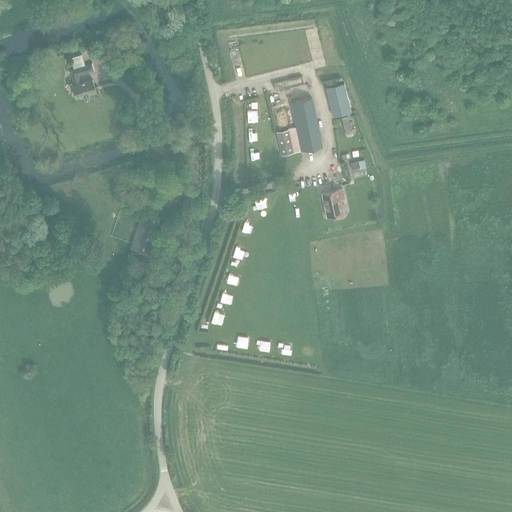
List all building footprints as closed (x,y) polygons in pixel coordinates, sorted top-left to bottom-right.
[(301,49),(298,33),(287,35),(290,51),(301,49)] [(74,68),(69,70),(74,84),(72,85),(76,97),(83,95),(84,98),(89,96),(88,93),(93,92),(93,95),(97,94),(92,79),(81,82),(78,75),(94,69),(92,63),(86,65),(82,54),(70,58),(74,68)] [(330,106),(348,102),(344,82),(326,86),(330,106)] [(301,151),(321,147),(311,97),(290,102),(301,151)] [(293,153),(288,129),(276,132),(281,155),(293,153)] [(343,213),(340,198),(344,198),(342,188),(321,192),(327,217),(343,213)] [(143,210),(130,248),(147,254),(160,216),(143,210)]
